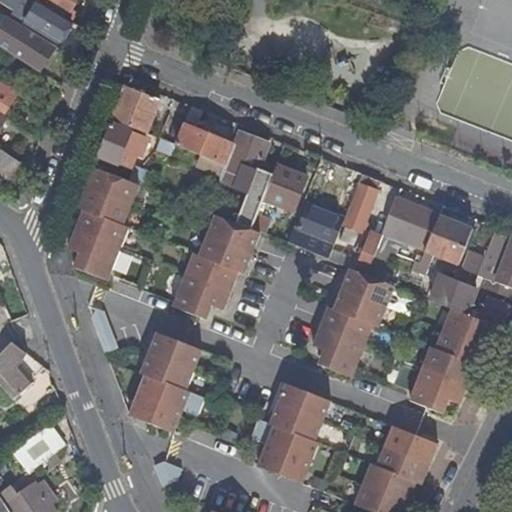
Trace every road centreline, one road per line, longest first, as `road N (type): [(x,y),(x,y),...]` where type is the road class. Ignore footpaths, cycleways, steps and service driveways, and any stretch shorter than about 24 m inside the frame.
road 1 (residential): [(511,204),(111,44)]
road 2 (residential): [(256,360),(495,457)]
road 3 (residential): [(24,257),(111,44)]
road 4 (residential): [(39,294),(101,300),(256,360)]
road 5 (residential): [(96,440),(169,448),(307,502)]
road 6 (residential): [(39,294),(96,440)]
